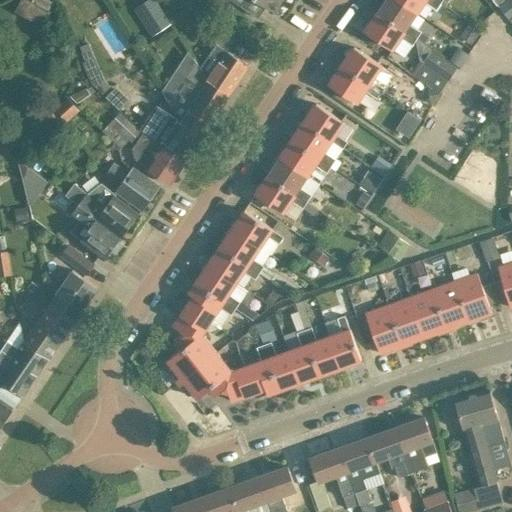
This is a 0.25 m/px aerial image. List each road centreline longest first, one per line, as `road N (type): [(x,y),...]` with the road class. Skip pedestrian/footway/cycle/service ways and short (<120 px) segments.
road 1 (residential): [(109,440),(108,364),(117,334),(344,0)]
road 2 (residential): [(109,440),(163,460),(205,453),(511,349)]
road 3 (residential): [(3,511),(109,440)]
road 4 (residential): [(511,57),(480,71),(429,144)]
